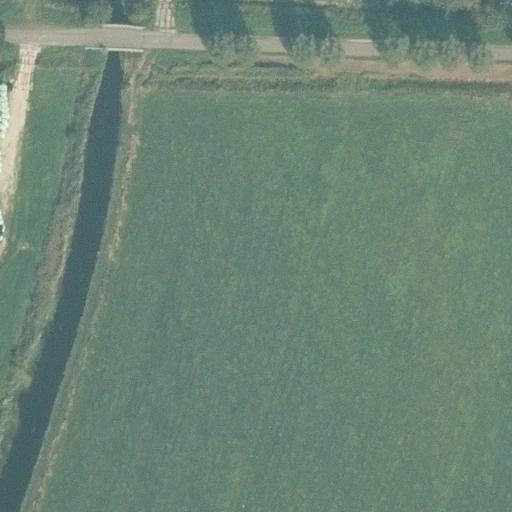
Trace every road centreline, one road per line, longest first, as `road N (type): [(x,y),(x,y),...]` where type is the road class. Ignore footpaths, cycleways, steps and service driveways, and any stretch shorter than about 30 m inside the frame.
road 1 (tertiary): [(511,60),(143,39)]
road 2 (tertiary): [(0,34),(143,39)]
